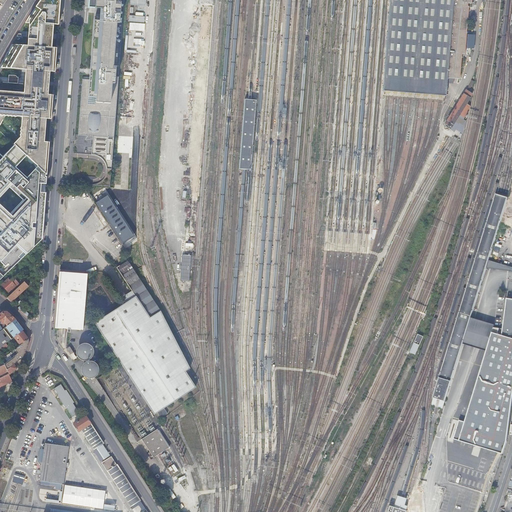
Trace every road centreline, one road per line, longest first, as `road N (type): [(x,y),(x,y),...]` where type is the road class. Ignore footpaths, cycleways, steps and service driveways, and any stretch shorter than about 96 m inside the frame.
road 1 (secondary): [(68,24),(41,337)]
road 2 (tertiary): [(156,511),(41,337)]
